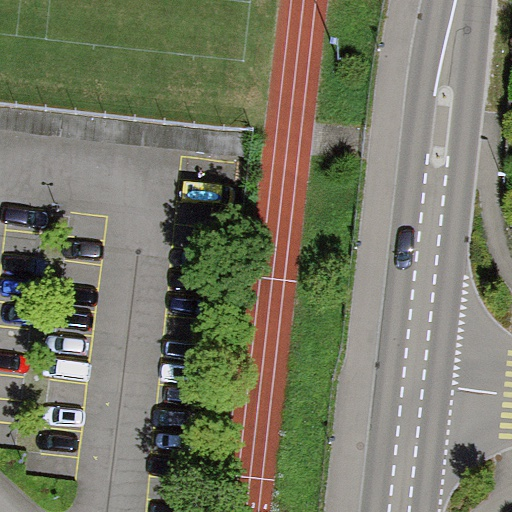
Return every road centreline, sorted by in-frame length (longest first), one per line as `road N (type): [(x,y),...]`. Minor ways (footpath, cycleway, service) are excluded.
road 1 (tertiary): [(459,0),(412,388)]
road 2 (tertiary): [(412,388),(400,511)]
